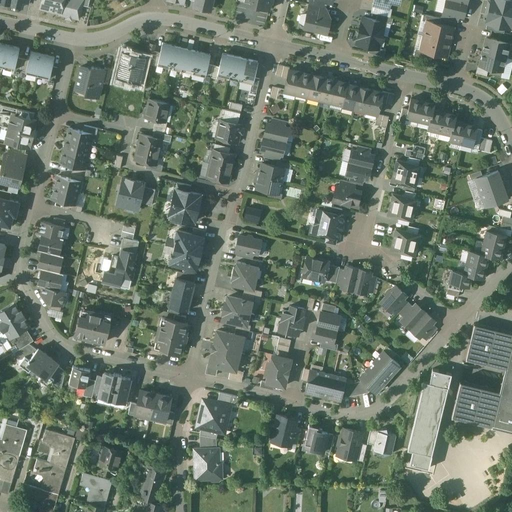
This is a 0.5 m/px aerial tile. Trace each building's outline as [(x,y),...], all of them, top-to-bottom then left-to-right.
[(42,0),(40,8),(61,13),(63,0),(42,0)] [(83,0),(63,0),(61,13),(60,15),(79,19),(83,6),(83,0)] [(212,0),(195,0),(195,5),(197,6),(198,7),(202,8),(203,7),(210,9),(212,0)] [(243,0),(243,4),(268,10),(270,3),(271,3),(271,0),(243,0)] [(467,3),(452,0),(445,0),(443,12),(458,16),(463,17),(467,3)] [(511,0),(490,0),(490,5),(487,5),(487,8),(511,14),(511,0)] [(325,7),(310,4),(308,12),(324,15),(325,7)] [(511,24),(511,14),(487,8),(486,11),(488,12),(486,22),(487,23),(505,27),(511,28),(511,24)] [(324,15),(308,12),(304,27),(326,32),(330,19),(328,16),(324,15)] [(458,16),(443,12),(441,18),(457,22),(458,16)] [(393,18),(377,14),(376,20),(385,22),(391,24),(393,18)] [(441,18),(424,14),(422,20),(427,21),(440,24),(441,18)] [(376,20),(363,17),(359,30),(382,35),(385,22),(376,20)] [(440,24),(427,21),(424,35),(450,42),(453,27),(440,24)] [(505,27),(487,23),(486,28),(504,33),(505,27)] [(382,35),(359,30),(356,43),(370,47),(379,49),(379,48),(382,35)] [(450,42),(424,35),(420,49),(420,50),(433,53),(446,56),(450,42)] [(509,44),(486,38),(482,52),(506,57),(509,44)] [(175,45),(163,43),(160,53),(157,64),(169,67),(175,45)] [(155,45),(149,44),(146,56),(147,56),(145,61),(151,63),(155,45)] [(19,48),(8,45),(2,67),(14,70),(17,58),(19,48)] [(186,48),(175,45),(169,67),(181,70),(186,48)] [(379,49),(370,47),(368,53),(384,56),(385,50),(379,48),(379,49)] [(198,51),(186,48),(181,70),(193,73),(198,51)] [(433,53),(420,50),(420,49),(415,48),(414,56),(431,60),(433,53)] [(146,56),(122,50),(116,78),(140,84),(145,61),(147,56),(146,56)] [(43,53),(31,51),(29,60),(26,72),(37,75),(43,53)] [(160,53),(154,51),(151,65),(157,66),(157,64),(160,53)] [(210,54),(198,51),(193,73),(205,75),(208,64),(210,54)] [(506,57),(482,52),(479,65),(491,68),(502,71),(506,57)] [(54,56),(43,53),(37,75),(49,78),(52,66),(54,56)] [(234,56),(222,53),(219,67),(217,74),(229,77),(234,56)] [(246,58),(234,56),(229,77),(241,80),(246,58)] [(19,77),(23,59),(17,58),(14,70),(13,75),(19,77)] [(258,61),(246,58),(241,80),(252,83),(254,77),(258,61)] [(26,72),(29,60),(23,59),(19,77),(25,78),(26,72)] [(213,65),(208,64),(205,75),(211,77),(213,65)] [(284,65),(278,64),(275,75),(281,76),(284,65)] [(219,67),(213,65),(211,77),(216,78),(217,74),(219,67)] [(290,67),(284,65),(281,76),(287,77),(289,69),(290,67)] [(58,68),(52,66),(49,78),(48,84),(54,85),(58,68)] [(104,70),(92,67),(91,69),(80,67),(75,89),(86,92),(85,94),(98,97),(102,81),(105,70),(104,70)] [(111,69),(105,67),(104,70),(105,70),(102,81),(108,83),(111,69)] [(502,71),(491,68),(489,74),(501,77),(502,71)] [(301,72),(289,69),(284,89),(284,90),(296,93),(301,72)] [(312,74),(301,72),(296,93),(307,96),(312,74)] [(324,77),(312,74),(307,96),(319,99),(324,77)] [(260,78),(254,77),(252,83),(251,91),(256,92),(260,78)] [(336,80),(324,77),(319,99),(331,101),(336,80)] [(348,83),(336,80),(331,101),(342,104),(347,84),(348,84),(348,83)] [(348,84),(347,84),(342,104),(342,105),(354,108),(359,87),(348,84)] [(278,88),(273,86),(270,97),(276,98),(278,88)] [(371,89),(359,87),(354,108),(366,111),(371,89)] [(284,89),(278,88),(276,98),(282,100),(284,90),(284,89)] [(382,92),(371,89),(366,111),(377,114),(380,102),(382,92)] [(388,93),(383,91),(382,92),(380,102),(386,103),(388,93)] [(394,94),(388,93),(386,103),(392,105),(394,94)] [(423,101),(411,98),(408,109),(406,117),(418,120),(423,101)] [(169,104),(149,99),(145,117),(156,119),(165,121),(169,104)] [(434,104),(423,101),(418,120),(429,123),(433,109),(434,104)] [(242,105),(231,102),(229,108),(241,111),(242,105)] [(272,113),(280,109),(276,102),(269,106),(272,113)] [(408,109),(402,108),(399,122),(405,123),(406,117),(408,109)] [(34,113),(17,109),(15,115),(33,119),(34,113)] [(240,113),(225,109),(222,120),(238,124),(240,113)] [(433,109),(429,123),(428,129),(439,131),(444,112),(433,109)] [(456,115),(444,112),(439,131),(450,134),(451,134),(454,121),(456,115)] [(15,115),(11,114),(8,128),(34,134),(37,120),(33,119),(15,115)] [(383,115),(377,114),(375,124),(381,126),(383,115)] [(389,116),(383,115),(381,126),(386,127),(389,116)] [(286,121),(272,118),(271,123),(285,127),(286,121)] [(165,121),(156,119),(154,125),(166,128),(167,122),(165,121)] [(222,120),(220,120),(216,137),(237,142),(242,125),(238,124),(222,120)] [(454,121),(451,134),(450,134),(449,140),(461,143),(465,123),(454,121)] [(271,123),(267,122),(264,136),(285,141),(289,127),(271,123)] [(477,126),(465,123),(461,143),(472,145),(473,146),(473,144),(477,129),(477,126)] [(98,128),(84,125),(83,131),(92,133),(96,134),(98,128)] [(166,128),(154,125),(153,131),(154,131),(164,134),(166,128)] [(34,134),(8,128),(5,142),(9,143),(26,147),(30,148),(34,134)] [(83,131),(69,128),(66,140),(90,145),(92,133),(83,131)] [(477,129),(473,144),(479,145),(481,137),(482,130),(477,129)] [(164,134),(154,131),(154,132),(153,137),(162,139),(162,140),(170,142),(172,135),(164,134)] [(153,137),(141,134),(138,147),(159,152),(162,140),(162,139),(153,137)] [(285,141),(264,136),(260,150),(265,151),(280,154),(282,155),(285,141)] [(486,139),(481,137),(479,145),(478,149),(484,150),(486,139)] [(486,139),(484,150),(489,151),(492,140),(486,139)] [(90,145),(66,140),(63,152),(87,157),(90,145)] [(26,147),(9,143),(7,149),(9,149),(25,153),(26,147)] [(472,145),(461,143),(459,149),(470,152),(472,145)] [(371,148),(357,145),(356,150),(370,154),(371,148)] [(425,148),(414,145),(412,151),(424,154),(425,148)] [(159,152),(138,147),(135,159),(147,162),(156,164),(159,152)] [(25,153),(9,149),(8,155),(8,156),(13,157),(13,161),(14,164),(24,166),(27,154),(25,153)] [(235,154),(213,149),(210,163),(232,168),(235,154)] [(356,150),(352,149),(349,162),(371,167),(374,155),(370,154),(356,150)] [(412,151),(406,149),(405,155),(422,159),(424,154),(412,151)] [(280,154),(265,151),(263,157),(279,160),(280,154)] [(87,157),(63,152),(60,164),(73,167),(84,169),(87,157)] [(24,166),(14,164),(13,161),(13,157),(8,156),(8,155),(4,154),(2,165),(1,169),(0,172),(0,180),(19,186),(24,166)] [(123,157),(117,155),(114,167),(120,168),(123,157)] [(419,165),(397,160),(395,170),(417,175),(419,165)] [(156,164),(147,162),(146,168),(161,172),(163,166),(156,164)] [(285,168),(262,162),(259,175),(282,180),(285,168)] [(371,167),(349,162),(346,175),(350,176),(364,179),(367,180),(371,167)] [(232,168),(210,163),(207,176),(207,177),(216,179),(228,182),(232,168)] [(84,169),(73,167),(72,173),(84,175),(90,177),(91,171),(84,169)] [(417,175),(395,170),(392,181),(414,186),(417,175)] [(480,170),(469,174),(471,179),(475,178),(482,175),(480,170)] [(480,192),(503,184),(498,170),(482,175),(475,178),(480,192)] [(84,175),(72,173),(71,178),(81,181),(82,181),(84,175)] [(207,176),(199,174),(197,181),(215,185),(216,179),(207,177),(207,176)] [(71,178),(58,175),(55,187),(78,193),(81,181),(71,178)] [(282,180),(259,175),(256,188),(269,191),(279,193),(282,180)] [(364,179),(350,176),(348,182),(356,183),(362,185),(364,179)] [(116,205),(138,210),(140,202),(144,187),(145,183),(123,177),(116,205)] [(348,182),(340,180),(339,186),(354,189),(356,183),(348,182)] [(191,185),(177,182),(175,188),(190,191),(191,185)] [(503,184),(480,192),(485,206),(508,198),(503,184)] [(354,189),(339,186),(337,192),(334,192),(332,200),(357,206),(359,197),(356,196),(357,190),(354,189)] [(78,193),(55,187),(52,200),(65,203),(75,205),(78,193)] [(155,189),(144,187),(140,202),(151,205),(155,189)] [(190,191),(175,188),(172,202),(200,208),(200,204),(198,204),(201,194),(190,191)] [(11,192),(0,189),(0,197),(10,200),(11,192)] [(416,193),(405,190),(404,193),(400,195),(415,198),(416,193)] [(279,193),(269,191),(267,196),(281,200),(282,194),(279,193)] [(400,195),(393,193),(391,204),(413,209),(415,199),(400,195)] [(0,197),(0,223),(10,225),(13,210),(16,210),(18,202),(10,200),(0,197)] [(434,198),(433,205),(443,206),(444,199),(434,198)] [(200,208),(172,202),(169,215),(183,219),(194,221),(197,211),(199,212),(200,208)] [(75,205),(65,203),(63,209),(81,213),(82,207),(75,205)] [(413,209),(391,204),(388,214),(395,216),(410,219),(410,220),(413,209)] [(342,209),(325,205),(323,211),(341,215),(342,209)] [(244,219),(259,222),(261,209),(246,207),(244,219)] [(511,211),(499,208),(498,214),(503,215),(510,217),(511,211)] [(323,211),(318,209),(314,226),(315,228),(316,230),(317,232),(319,233),(326,234),(337,237),(338,237),(344,215),(341,215),(323,211)] [(183,219),(169,215),(168,221),(182,225),(183,219)] [(410,219),(395,216),(398,220),(397,223),(408,225),(410,219)] [(65,220),(54,218),(52,223),(64,226),(65,220)] [(52,223),(43,221),(40,233),(42,234),(42,233),(61,238),(64,226),(52,223)] [(511,228),(511,223),(502,221),(500,227),(511,230),(511,228)] [(135,228),(124,225),(123,231),(134,234),(135,228)] [(408,225),(407,228),(403,230),(417,234),(419,228),(408,225)] [(206,231),(193,228),(192,234),(203,236),(203,237),(205,237),(206,231)] [(403,230),(396,228),(393,239),(416,244),(418,234),(403,230)] [(174,247),(201,253),(203,244),(201,244),(203,237),(203,236),(192,234),(178,230),(176,238),(175,237),(174,239),(175,240),(174,247)] [(506,234),(486,230),(483,241),(503,246),(506,234)] [(123,231),(121,237),(133,239),(134,234),(123,231)] [(61,238),(42,233),(42,234),(38,250),(42,251),(59,255),(63,238),(61,238)] [(337,237),(326,234),(324,242),(336,245),(337,237)] [(261,240),(253,238),(251,236),(248,235),(246,236),(239,235),(236,249),(240,250),(253,253),(258,254),(261,240)] [(123,238),(121,249),(122,250),(136,253),(139,241),(123,238)] [(416,244),(393,239),(391,249),(398,251),(412,255),(413,255),(416,244)] [(503,246),(483,241),(481,252),(481,253),(488,255),(500,258),(503,246)] [(201,253),(174,247),(172,254),(171,253),(170,256),(172,256),(170,263),(184,266),(195,269),(195,268),(197,262),(199,262),(201,253)] [(136,253),(122,250),(120,257),(112,255),(110,264),(114,265),(112,273),(121,275),(120,277),(131,280),(134,268),(132,268),(136,253)] [(253,253),(240,250),(238,256),(251,259),(252,259),(253,253)] [(488,255),(481,253),(481,252),(469,250),(466,261),(486,266),(488,255)] [(59,255),(42,251),(38,268),(41,269),(42,268),(59,273),(59,272),(63,256),(59,255)] [(412,255),(398,251),(401,255),(400,258),(411,260),(412,255)] [(328,262),(307,257),(302,276),(324,281),(324,279),(328,264),(328,262)] [(252,259),(251,259),(250,264),(259,267),(261,267),(262,261),(252,259)] [(250,264),(236,261),(235,267),(233,267),(232,273),(256,278),(259,267),(250,264)] [(486,266),(466,261),(464,273),(471,275),(483,278),(486,266)] [(340,267),(328,264),(324,279),(336,282),(335,284),(336,284),(336,282),(340,267)] [(195,269),(184,266),(183,272),(195,276),(197,269),(195,268),(195,269)] [(359,269),(346,266),(345,270),(341,285),(341,288),(353,291),(359,269)] [(59,273),(42,268),(41,269),(38,285),(43,287),(44,286),(59,290),(63,273),(59,272),(59,273)] [(345,270),(339,268),(336,282),(336,284),(341,285),(345,270)] [(371,272),(359,269),(353,291),(366,294),(367,291),(370,276),(371,272)] [(464,273),(452,270),(449,282),(468,286),(471,275),(464,273)] [(102,282),(129,288),(131,280),(120,277),(121,275),(112,273),(105,271),(102,282)] [(183,272),(177,271),(176,277),(193,281),(195,276),(183,272)] [(256,278),(232,273),(231,279),(232,279),(231,284),(244,287),(254,290),(256,278)] [(377,277),(370,276),(367,291),(373,293),(377,277)] [(193,281),(176,277),(172,292),(191,296),(194,282),(193,281)] [(406,295),(395,285),(391,291),(388,291),(386,293),(386,296),(381,302),(391,311),(392,311),(403,298),(406,295)] [(59,290),(44,286),(43,287),(42,293),(47,302),(50,303),(61,306),(65,291),(59,290)] [(254,290),(244,287),(243,293),(261,297),(262,291),(254,290)] [(459,291),(448,288),(446,294),(458,296),(459,291)] [(191,296),(172,292),(169,306),(183,309),(187,310),(191,296)] [(243,293),(242,299),(251,301),(259,303),(261,297),(243,293)] [(242,299),(228,296),(227,302),(225,301),(224,307),(248,313),(251,301),(242,299)] [(315,299),(309,297),(306,309),(312,310),(315,299)] [(403,298),(392,311),(397,315),(399,313),(408,302),(403,298)] [(413,306),(408,302),(399,313),(403,316),(413,306)] [(61,306),(50,303),(48,309),(50,309),(60,312),(61,306)] [(336,306),(323,303),(321,312),(330,314),(330,312),(334,313),(336,306)] [(403,316),(400,320),(410,328),(425,312),(415,303),(403,316)] [(14,304),(0,312),(0,319),(1,322),(0,322),(0,324),(4,331),(6,330),(10,336),(10,337),(14,335),(26,328),(28,326),(23,318),(24,317),(21,311),(19,312),(14,304)] [(304,308),(291,305),(289,311),(283,310),(279,327),(287,329),(286,332),(298,335),(300,327),(302,327),(304,317),(302,316),(304,308)] [(183,309),(169,306),(168,312),(175,314),(181,315),(183,309)] [(248,313),(224,307),(223,313),(224,314),(223,319),(237,322),(246,324),(248,313)] [(60,312),(50,309),(48,315),(61,318),(63,312),(60,312)] [(104,314),(88,310),(87,312),(86,313),(80,312),(75,335),(87,338),(86,339),(93,340),(93,339),(105,342),(110,319),(105,318),(104,316),(104,314)] [(330,314),(321,312),(318,325),(336,330),(339,316),(330,314)] [(435,320),(425,312),(410,328),(420,337),(421,335),(432,323),(435,320)] [(181,315),(175,314),(173,320),(185,323),(186,316),(181,315)] [(173,320),(165,318),(164,323),(162,324),(160,324),(156,340),(158,341),(159,343),(158,347),(181,353),(183,341),(184,342),(186,335),(185,335),(188,323),(185,323),(173,320)] [(246,324),(237,322),(236,328),(249,331),(251,325),(246,324)] [(432,323),(421,335),(427,340),(437,328),(432,323)] [(511,332),(475,324),(475,323),(474,323),(465,359),(466,359),(466,358),(505,368),(506,368),(511,341),(511,332)] [(336,330),(318,325),(314,339),(321,340),(333,343),(336,330)] [(16,344),(19,349),(29,343),(33,340),(26,328),(14,335),(18,340),(14,342),(16,344)] [(249,331),(236,328),(234,334),(243,336),(252,338),(253,332),(249,331)] [(234,334),(217,330),(213,347),(239,353),(243,336),(234,334)] [(10,337),(10,336),(7,338),(12,347),(16,344),(14,342),(18,340),(14,335),(10,337)] [(291,340),(279,338),(278,343),(289,346),(291,340)] [(333,343),(321,340),(320,346),(336,350),(338,344),(333,343)] [(511,341),(506,368),(505,368),(499,391),(500,391),(492,427),(511,431),(511,341)] [(19,349),(15,352),(23,358),(25,356),(28,359),(29,358),(29,359),(37,349),(29,343),(19,349)] [(289,346),(278,343),(276,349),(288,352),(289,346)] [(396,354),(387,346),(383,351),(392,359),(396,354)] [(239,353),(213,347),(209,364),(231,369),(235,370),(239,353)] [(43,351),(38,348),(37,349),(29,359),(29,358),(28,359),(34,363),(31,368),(36,372),(48,355),(43,351)] [(288,352),(276,349),(275,355),(287,358),(288,352)] [(392,359),(383,351),(375,360),(392,374),(400,365),(392,359)] [(48,355),(36,372),(41,375),(44,371),(50,375),(57,365),(59,364),(54,360),(48,355)] [(275,355),(272,355),(271,362),(269,362),(269,363),(267,365),(266,366),(266,368),(266,370),(267,372),(266,374),(268,374),(266,382),(275,384),(284,386),(291,359),(287,358),(275,355)] [(23,358),(19,363),(29,371),(31,368),(34,363),(28,359),(25,356),(23,358)] [(392,374),(375,360),(367,369),(384,383),(392,374)] [(65,371),(57,365),(50,375),(54,379),(52,381),(61,388),(65,371)] [(90,369),(73,365),(69,383),(85,387),(86,387),(88,379),(90,369)] [(310,370),(304,368),(302,380),(307,381),(310,370)] [(429,382),(448,386),(452,372),(432,368),(429,382)] [(235,370),(231,369),(228,379),(241,382),(243,372),(235,370)] [(384,383),(367,369),(359,378),(362,380),(371,389),(376,392),(384,383)] [(322,372),(310,370),(307,381),(305,391),(317,394),(322,372)] [(50,375),(44,371),(41,375),(38,378),(48,386),(52,381),(54,379),(50,375)] [(113,375),(104,372),(103,377),(99,392),(99,396),(112,399),(118,374),(114,373),(113,375)] [(322,372),(317,394),(328,397),(333,375),(322,372)] [(130,379),(121,376),(121,375),(118,374),(112,399),(125,402),(126,398),(129,383),(130,379)] [(103,377),(97,375),(96,381),(94,391),(99,392),(103,377)] [(345,378),(333,375),(328,397),(340,399),(341,397),(344,384),(345,378)] [(96,381),(88,379),(86,387),(85,387),(83,395),(92,397),(94,391),(96,381)] [(371,389),(362,380),(360,382),(362,394),(368,393),(371,389)] [(429,382),(424,380),(423,381),(424,381),(408,449),(407,449),(407,450),(413,451),(432,456),(448,386),(429,382)] [(266,382),(261,381),(260,386),(273,390),(275,384),(266,382)] [(499,391),(461,382),(460,381),(451,417),(452,417),(491,426),(492,427),(500,391),(499,391)] [(360,382),(354,383),(356,395),(362,394),(360,382)] [(129,383),(126,398),(131,400),(135,384),(129,383)] [(354,383),(348,384),(350,396),(356,395),(354,383)] [(348,384),(344,384),(341,397),(344,397),(350,396),(348,384)] [(156,393),(140,389),(137,403),(135,411),(134,413),(135,413),(150,416),(156,393)] [(238,397),(219,392),(217,402),(230,405),(237,401),(238,397)] [(171,397),(156,393),(150,416),(165,420),(166,420),(168,411),(171,397)] [(217,402),(208,400),(202,404),(197,426),(201,427),(218,431),(224,432),(226,421),(227,421),(228,420),(229,418),(228,416),(230,405),(217,402)] [(137,403),(131,402),(128,414),(134,415),(135,413),(134,413),(137,403)] [(20,413),(10,410),(6,423),(17,426),(20,413)] [(175,413),(168,411),(166,420),(165,420),(165,422),(172,424),(175,413)] [(287,416),(278,414),(276,420),(273,432),(272,440),(290,444),(291,441),(294,427),(296,420),(287,417),(287,416)] [(276,420),(270,419),(267,431),(273,432),(276,420)] [(17,426),(6,423),(2,438),(0,437),(0,449),(19,455),(27,429),(17,426)] [(70,425),(67,433),(74,434),(76,427),(70,425)] [(316,427),(309,425),(304,443),(304,444),(311,446),(316,427)] [(218,431),(201,427),(200,435),(216,438),(218,431)] [(301,429),(294,427),(291,441),(297,443),(301,429)] [(327,433),(321,431),(322,428),(316,427),(311,446),(311,449),(312,449),(323,451),(327,433)] [(362,432),(343,428),(341,436),(339,435),(337,445),(339,445),(337,455),(355,459),(356,459),(359,443),(362,432)] [(396,435),(387,433),(386,428),(377,430),(377,431),(374,445),(373,449),(381,451),(383,456),(392,453),(392,452),(396,435)] [(74,437),(46,429),(42,441),(54,448),(50,462),(66,466),(74,437)] [(377,431),(370,429),(367,443),(374,445),(377,431)] [(334,435),(327,433),(323,451),(330,452),(334,435)] [(216,438),(200,435),(200,449),(217,448),(216,438)] [(311,446),(304,444),(304,443),(303,443),(302,450),(311,452),(312,449),(311,449),(311,446)] [(367,445),(359,443),(356,459),(355,459),(354,459),(363,461),(367,445)] [(123,451),(102,445),(97,463),(109,466),(117,469),(123,451)] [(200,449),(194,449),(195,479),(211,478),(211,479),(213,480),(218,480),(220,478),(221,478),(221,463),(219,463),(218,448),(217,448),(200,449)] [(19,455),(0,449),(0,478),(4,480),(12,482),(19,455)] [(429,468),(432,456),(413,451),(410,463),(429,468)] [(50,462),(37,458),(34,469),(47,473),(47,475),(43,489),(58,494),(66,466),(50,462)] [(165,470),(136,461),(133,472),(147,476),(140,497),(155,502),(165,470)] [(109,466),(97,463),(94,474),(105,478),(109,466)] [(94,474),(83,471),(81,481),(93,484),(88,502),(104,507),(112,480),(105,478),(94,474)] [(12,482),(4,480),(1,491),(8,493),(12,482)] [(43,489),(29,485),(25,496),(40,500),(36,511),(52,511),(58,494),(43,489)] [(295,493),(294,511),(301,511),(303,493),(295,493)] [(140,497),(135,495),(131,507),(145,511),(144,511),(160,511),(163,504),(140,497)] [(88,502),(75,499),(72,510),(79,511),(102,511),(104,507),(88,502)]
